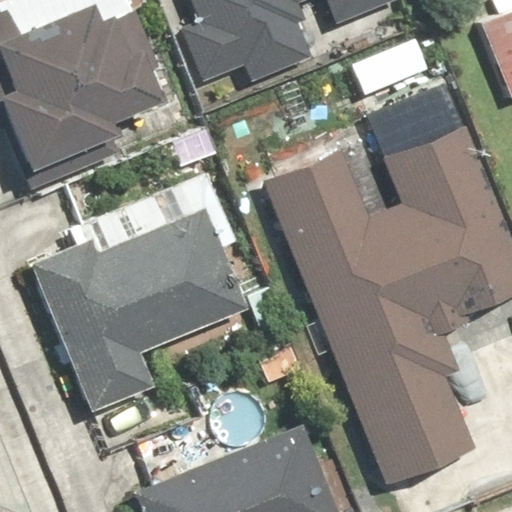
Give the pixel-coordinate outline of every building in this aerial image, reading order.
[(0,0),(0,107),(4,105),(31,167),(121,126),(116,115),(168,92),(126,0),(0,0)] [(193,0),(198,10),(176,20),(203,78),(237,63),(246,83),(309,54),(294,20),(308,14),(302,1),(305,0),(328,0),(338,22),(386,0),(193,0)] [(511,0),(492,0),(498,13),(483,19),(511,88),(511,0)] [(425,64),(413,35),(353,60),(366,90),(425,64)] [(343,142),(263,174),(388,479),(474,444),(445,373),(458,367),(443,331),(466,321),(461,310),(511,289),(511,225),(467,116),(383,150),(404,201),(372,214),(343,142)] [(75,241),(33,259),(93,405),(152,381),(137,343),(245,299),(221,241),(234,236),(207,169),(69,226),(75,241)] [(334,511),(301,425),(137,487),(146,511),(334,511)] [(0,511),(23,511),(25,511),(0,454),(0,511)]
